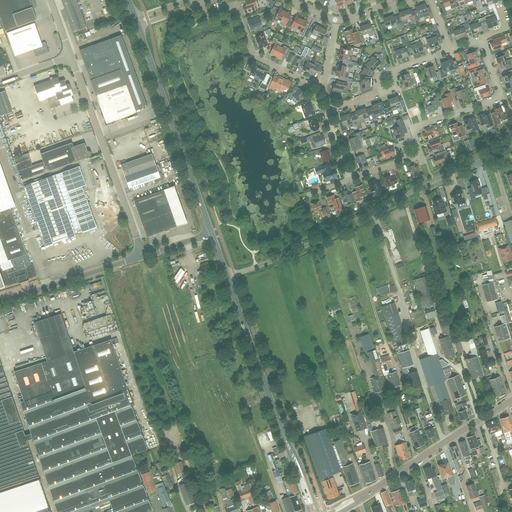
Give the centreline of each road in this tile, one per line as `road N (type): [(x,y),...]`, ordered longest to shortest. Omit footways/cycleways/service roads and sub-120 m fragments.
road 1 (residential): [(511,141),(227,277)]
road 2 (secondary): [(314,511),(227,277)]
road 3 (secondary): [(211,233),(138,25)]
road 4 (unclassified): [(143,255),(70,56)]
road 5 (secondary): [(335,511),(511,400)]
road 6 (residential): [(323,84),(255,57),(235,6),(208,13),(198,3)]
road 7 (unclassified): [(0,302),(143,255)]
road 8 (track): [(390,353),(346,225)]
